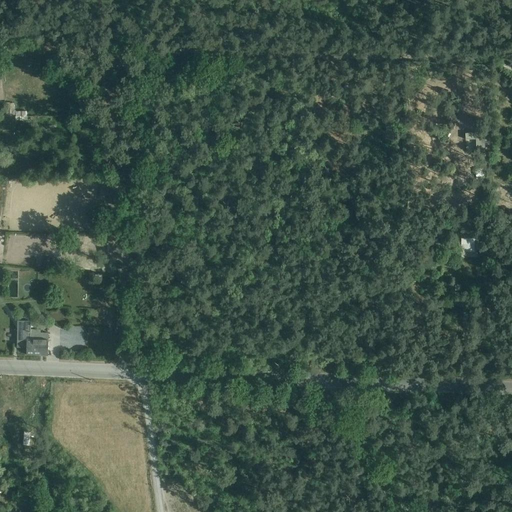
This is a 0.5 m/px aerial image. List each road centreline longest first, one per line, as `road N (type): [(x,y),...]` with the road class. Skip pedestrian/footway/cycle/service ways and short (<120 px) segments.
road 1 (unclassified): [(511,387),(0,367)]
road 2 (track): [(484,61),(169,53),(141,59)]
road 3 (track): [(141,59),(121,358),(133,372)]
road 4 (track): [(393,511),(325,378)]
road 5 (track): [(161,511),(145,392),(133,372)]
